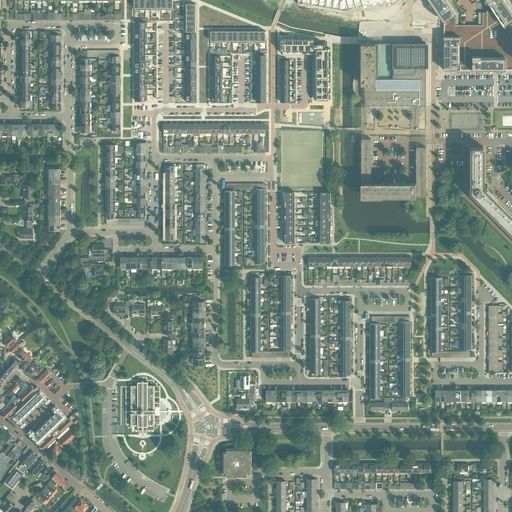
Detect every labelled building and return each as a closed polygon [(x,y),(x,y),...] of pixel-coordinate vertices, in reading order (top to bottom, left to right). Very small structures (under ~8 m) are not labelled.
[(298,0),(298,4),(345,13),(391,0),(298,0)] [(428,0),(444,22),(444,25),(458,25),(458,13),(449,0),(428,0)] [(458,25),(444,25),(444,70),(511,69),(511,11),(504,0),(486,0),(488,2),(494,12),(478,12),(478,25),(458,25)] [(314,39),(281,39),(281,51),(314,51),(314,49),(317,49),(317,100),(328,100),(328,48),(327,48),(327,42),(314,42),(314,39)] [(361,104),(361,106),(365,106),(426,106),(426,68),(428,68),(428,43),(361,43),(361,46),(361,104)] [(361,139),(361,197),(426,197),(426,147),(416,147),(416,183),(409,182),(380,183),(371,183),(371,139),(361,139)] [(496,218),(506,208),(491,193),(492,192),(488,188),(489,187),(487,185),(486,186),(485,185),(485,151),(483,151),(483,147),(472,147),(472,151),(470,151),(470,193),(496,218)] [(14,185),(14,180),(18,180),(18,176),(18,174),(6,174),(6,176),(1,176),(1,172),(0,171),(0,181),(1,182),(1,185),(14,185)] [(32,198),(32,185),(23,185),(23,198),(24,198),(24,201),(34,201),(34,198),(32,198)] [(39,204),(29,204),(29,207),(23,207),(23,220),(26,220),(32,220),(33,220),(32,207),(39,207),(39,204)] [(511,214),(506,208),(496,218),(511,234),(511,214)] [(32,238),(32,223),(32,220),(26,220),(26,229),(19,229),(19,238),(32,238)] [(104,249),(104,245),(92,245),(92,256),(102,256),(102,254),(104,254),(104,258),(107,258),(107,249),(104,249)] [(103,270),(103,264),(94,264),(94,268),(95,268),(95,277),(107,277),(107,270),(103,270)] [(126,314),(126,307),(129,307),(129,301),(126,301),(126,302),(124,302),(124,304),(113,304),(113,314),(126,314)] [(144,314),(144,304),(132,304),(132,301),(129,301),(129,307),(132,307),(132,314),(144,314)] [(163,315),(163,306),(153,306),(153,302),(147,302),(147,308),(150,308),(150,315),(163,315)] [(172,334),(172,321),(163,321),(163,334),(170,334),(170,337),(175,337),(175,334),(172,334)] [(8,348),(16,340),(15,340),(16,339),(17,338),(17,337),(14,334),(13,334),(12,334),(11,335),(10,334),(2,341),(8,348)] [(172,352),(172,340),(175,340),(175,337),(170,337),(170,340),(163,340),(163,352),(172,352)] [(11,353),(18,347),(23,343),(21,341),(15,344),(9,351),(11,353)] [(28,360),(31,357),(25,352),(25,351),(25,350),(25,349),(24,348),(23,348),(22,349),(22,350),(22,349),(17,356),(26,363),(25,364),(24,364),(20,368),(25,372),(28,368),(27,368),(28,367),(27,365),(29,363),(30,361),(29,360),(28,360)] [(194,366),(205,366),(205,358),(194,358),(191,358),(191,363),(194,363),(194,366)] [(1,384),(18,363),(14,360),(8,367),(7,367),(0,376),(0,386),(2,385),(1,384)] [(39,373),(43,369),(39,365),(34,360),(31,364),(29,363),(27,365),(28,367),(27,368),(28,368),(25,372),(26,372),(31,376),(35,370),(39,373)] [(40,383),(53,371),(47,366),(41,374),(36,379),(40,383)] [(240,389),(250,389),(250,376),(240,376),(240,389)] [(19,377),(15,381),(16,382),(20,385),(21,386),(25,382),(19,377)] [(153,413),(153,410),(155,410),(154,410),(154,404),(155,404),(154,404),(154,403),(155,403),(154,403),(154,393),(155,393),(155,392),(154,392),(154,391),(155,391),(154,391),(154,386),(148,386),(148,382),(143,382),(143,381),(143,380),(143,381),(143,382),(142,382),(142,381),(142,380),(142,381),(142,382),(138,382),(138,386),(132,386),(131,386),(131,391),(131,392),(131,393),(131,403),(131,404),(131,410),(130,410),(132,410),(132,413),(130,413),(130,414),(131,414),(131,419),(131,420),(131,425),(131,426),(132,426),(138,426),(142,426),(142,427),(142,426),(143,426),(143,427),(143,426),(148,426),(154,426),(155,426),(154,425),(154,420),(155,420),(154,420),(154,419),(155,419),(154,419),(154,413),(155,413),(153,413)] [(14,392),(19,386),(20,385),(16,382),(10,388),(14,392)] [(22,419),(42,400),(46,404),(50,400),(39,389),(37,386),(34,388),(31,385),(29,386),(26,383),(17,394),(19,396),(17,398),(14,395),(1,411),(2,412),(0,414),(0,415),(4,418),(8,414),(11,416),(21,427),(25,424),(22,419)] [(256,394),(253,394),(247,393),(247,399),(237,399),(237,408),(250,408),(250,401),(256,401),(256,394)] [(388,408),(388,398),(384,398),(384,403),(370,402),(370,406),(369,406),(369,407),(368,408),(369,408),(369,409),(370,410),(384,410),(384,408),(388,408)] [(406,406),(406,403),(392,403),(392,398),(388,398),(388,408),(392,408),(392,410),(406,410),(406,409),(406,407),(406,406)] [(68,426),(73,422),(69,418),(68,418),(65,416),(66,416),(55,405),(51,409),(55,413),(34,433),(31,430),(30,428),(26,432),(37,444),(37,443),(39,446),(38,446),(38,447),(43,451),(43,450),(46,447),(47,449),(55,440),(54,439),(56,437),(58,439),(69,428),(68,426)] [(63,448),(75,436),(70,430),(57,441),(56,441),(48,450),(51,453),(52,454),(53,455),(54,456),(55,456),(55,457),(58,453),(59,454),(59,453),(60,453),(61,452),(61,451),(62,450),(59,447),(59,446),(56,444),(58,442),(63,448)] [(8,445),(15,437),(15,436),(8,432),(1,442),(1,443),(4,445),(5,443),(8,445)] [(6,470),(15,458),(19,453),(15,449),(21,441),(18,439),(15,437),(8,445),(5,449),(4,448),(0,453),(0,479),(6,470)] [(19,453),(25,445),(21,441),(15,449),(19,453)] [(21,462),(31,449),(25,445),(19,453),(15,458),(6,470),(10,473),(19,461),(21,462)] [(26,466),(27,467),(38,454),(31,449),(21,462),(19,464),(21,465),(20,466),(24,469),(26,466)] [(250,473),(250,462),(250,452),(247,452),(247,449),(226,449),(226,452),(224,452),(224,473),(226,473),(226,475),(247,475),(247,473),(250,473)] [(45,474),(50,469),(44,464),(43,465),(39,462),(30,471),(32,473),(34,475),(36,477),(41,471),(45,474)] [(82,475),(78,473),(68,464),(64,469),(73,476),(81,481),(82,475)] [(16,468),(5,482),(12,487),(22,473),(18,469),(16,468)] [(57,479),(60,476),(55,472),(51,477),(51,478),(56,482),(64,490),(65,489),(64,488),(66,486),(57,479)] [(68,484),(60,476),(57,479),(66,486),(68,484)] [(56,487),(54,485),(56,482),(51,478),(49,481),(44,487),(52,493),(56,487)] [(50,495),(48,494),(50,492),(51,493),(52,493),(44,487),(45,488),(43,490),(42,489),(39,492),(37,491),(34,495),(43,503),(44,502),(50,495)] [(7,511),(13,506),(10,504),(9,503),(15,496),(10,492),(6,497),(6,498),(3,502),(0,500),(0,508),(4,511),(7,511)] [(38,506),(36,504),(38,501),(33,497),(31,500),(32,501),(31,502),(29,501),(30,501),(28,499),(23,505),(26,508),(24,510),(26,511),(30,511),(31,511),(30,511),(32,508),(35,510),(37,508),(38,507),(37,507),(38,506)] [(83,511),(88,506),(87,505),(87,504),(85,503),(84,503),(80,499),(76,505),(74,508),(79,511),(80,509),(83,511)]
